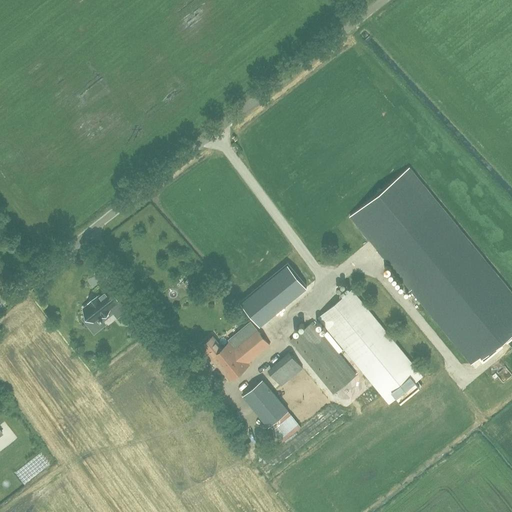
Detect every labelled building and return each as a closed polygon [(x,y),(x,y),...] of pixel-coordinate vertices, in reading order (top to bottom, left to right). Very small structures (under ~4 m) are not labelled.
[(350,216),(471,364),(478,358),(483,363),(503,346),(499,341),(503,338),(507,343),(511,339),(511,292),(409,167),(350,216)] [(260,326),(307,287),(295,273),(288,263),(242,301),(240,302),(260,326)] [(352,289),(318,317),(388,402),(396,396),(401,403),(420,387),(414,381),(422,375),(352,289)] [(94,332),(105,324),(102,320),(102,319),(101,317),(100,318),(99,317),(110,308),(117,317),(131,306),(118,290),(112,295),(111,293),(107,296),(104,292),(97,298),(97,297),(89,303),(89,304),(84,308),(88,314),(83,318),(94,332)] [(334,393),(356,375),(312,322),(290,340),(334,393)] [(142,324),(138,331),(143,333),(147,327),(142,324)] [(249,364),(270,346),(257,330),(235,348),(231,343),(223,349),(213,337),(203,345),(208,352),(207,354),(231,382),(250,366),(249,364)] [(281,386),(303,368),(288,351),(267,369),(281,386)] [(270,427),(289,411),(263,380),(244,396),(270,427)] [(273,472),(352,419),(340,402),(288,437),(293,445),(267,462),(273,472)]
